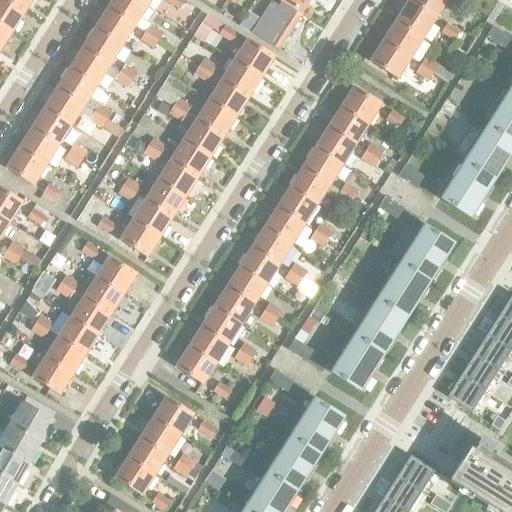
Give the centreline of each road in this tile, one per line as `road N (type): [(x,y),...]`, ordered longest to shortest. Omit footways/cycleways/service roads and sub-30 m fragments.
road 1 (residential): [(50,511),(88,427),(361,0)]
road 2 (residential): [(332,511),(511,225)]
road 3 (residential): [(75,0),(0,117)]
